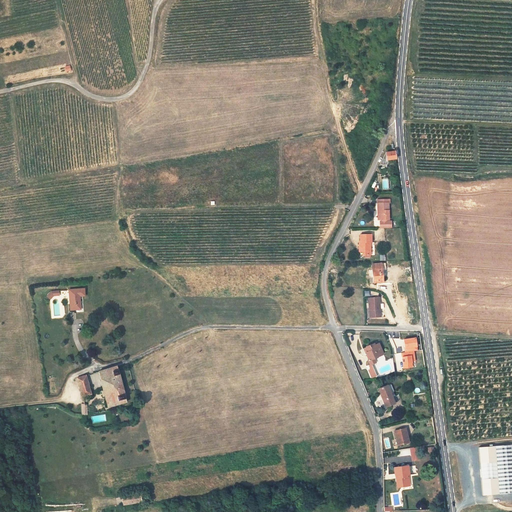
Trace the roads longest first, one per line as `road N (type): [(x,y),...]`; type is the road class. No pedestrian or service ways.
road 1 (residential): [(334,328),(202,327),(77,373),(63,398)]
road 2 (unclassified): [(161,0),(149,58),(132,91),(107,99),(62,79),(0,91)]
road 3 (residential): [(334,328),(324,276),(399,120)]
road 4 (residential): [(380,511),(373,419),(334,328)]
road 5 (secondary): [(453,511),(426,329)]
road 6 (secondary): [(426,329),(405,187)]
road 7 (secondary): [(410,0),(399,120)]
